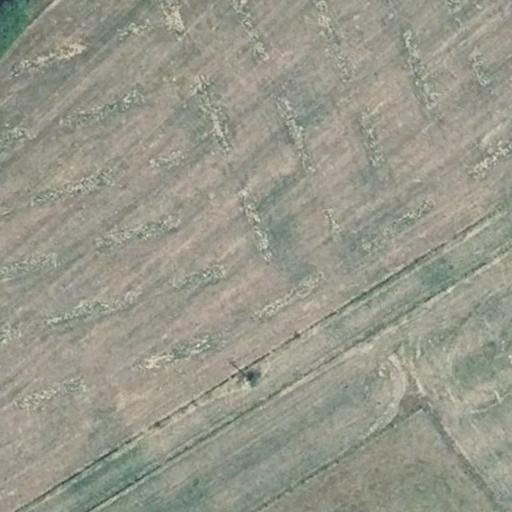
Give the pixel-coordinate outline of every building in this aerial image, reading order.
[(268,83),(249,96),(255,104),(243,112),(238,104),(219,116),(260,176),(308,143),(268,83)] [(249,96),(238,104),(243,112),(255,104),(249,96)] [(0,139),(17,125),(0,105),(0,139)] [(242,185),(206,132),(182,147),(180,145),(141,171),(168,212),(194,194),(206,186),(217,202),(242,185)] [(205,210),(217,202),(206,186),(194,194),(205,210)] [(247,226),(208,253),(252,315),(299,281),(287,263),(279,269),(275,263),(283,258),(272,243),(264,250),(247,226)] [(287,263),(283,258),(275,263),(279,269),(287,263)] [(0,354),(12,367),(31,349),(0,315),(0,354)]
